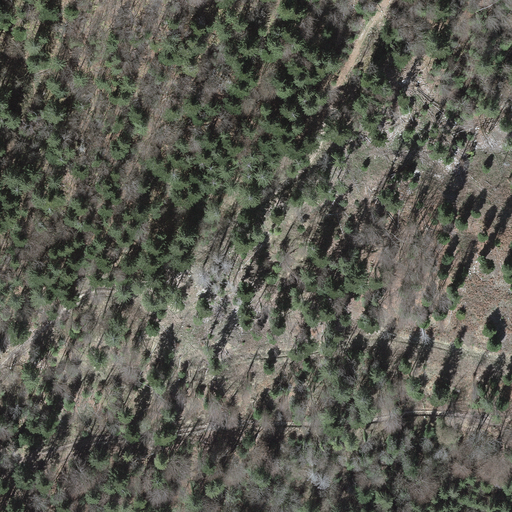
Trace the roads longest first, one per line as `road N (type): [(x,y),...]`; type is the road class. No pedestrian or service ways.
road 1 (track): [(0,359),(67,307),(187,267),(252,219),(316,150),(401,0)]
road 2 (track): [(511,434),(424,409),(53,434),(0,445)]
